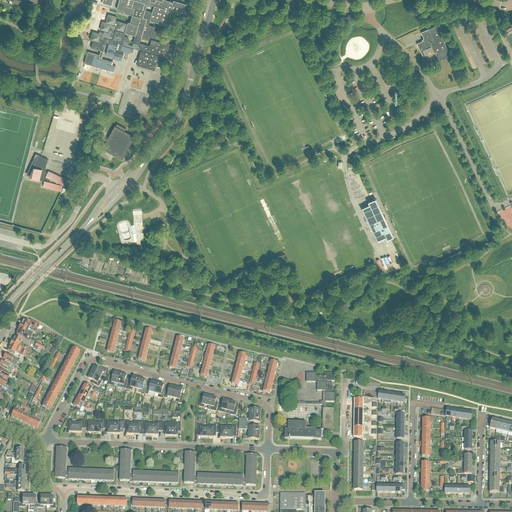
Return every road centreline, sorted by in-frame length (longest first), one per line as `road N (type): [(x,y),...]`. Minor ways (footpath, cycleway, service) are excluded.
road 1 (residential): [(267,449),(270,411),(262,402),(95,359),(86,360),(42,443)]
road 2 (residential): [(63,488),(265,496),(267,449)]
road 3 (residential): [(267,449),(42,443)]
road 4 (tertiary): [(151,153),(179,113),(213,0)]
road 5 (residential): [(0,236),(41,246),(70,220),(93,178),(113,187)]
road 6 (unclassified): [(438,96),(493,208),(511,199)]
road 7 (unclassified): [(485,77),(462,29),(465,18),(479,20),(497,58),(493,70)]
road 8 (residential): [(410,503),(411,410),(418,403),(445,407)]
